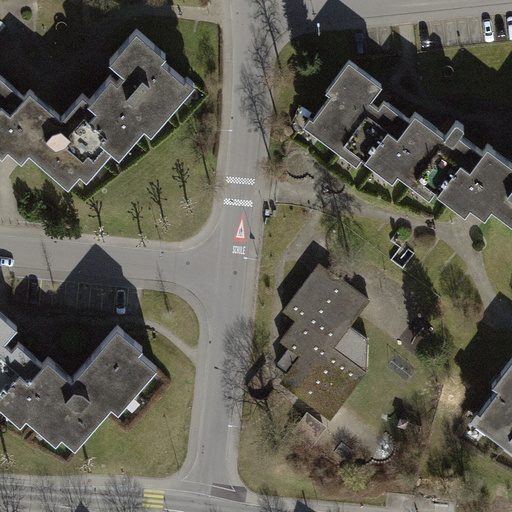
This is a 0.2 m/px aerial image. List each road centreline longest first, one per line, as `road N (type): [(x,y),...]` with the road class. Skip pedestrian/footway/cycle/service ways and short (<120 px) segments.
road 1 (residential): [(242,16),(245,144),(234,268)]
road 2 (residential): [(234,268),(207,511)]
road 3 (residential): [(0,250),(234,268)]
road 4 (residential): [(373,0),(242,16)]
